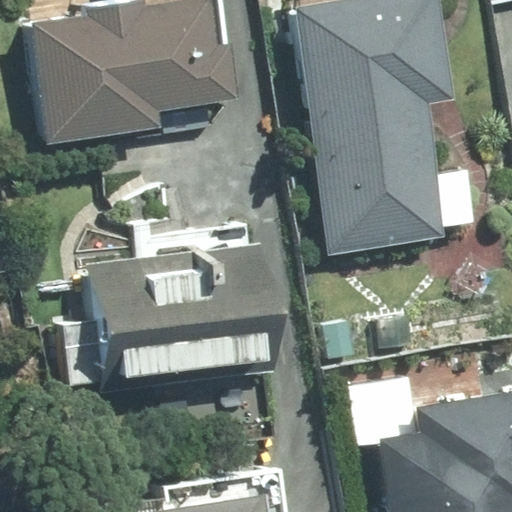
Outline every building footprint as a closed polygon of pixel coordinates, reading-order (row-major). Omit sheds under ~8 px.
[(193,0),(85,0),(17,12),(38,133),(143,115),(140,97),(218,84),(209,32),(199,34),(193,0)] [(421,0),(279,0),(319,247),(433,230),(411,90),(435,86),(421,0)] [(245,231),(75,254),(83,318),(100,315),(107,362),(244,343),(237,296),(254,294),(245,231)] [(511,511),(511,375),(399,394),(404,421),(363,428),(376,511),(511,511)] [(109,502),(110,511),(251,511),(246,479),(109,502)] [(0,511),(8,511),(0,485),(0,511)]
